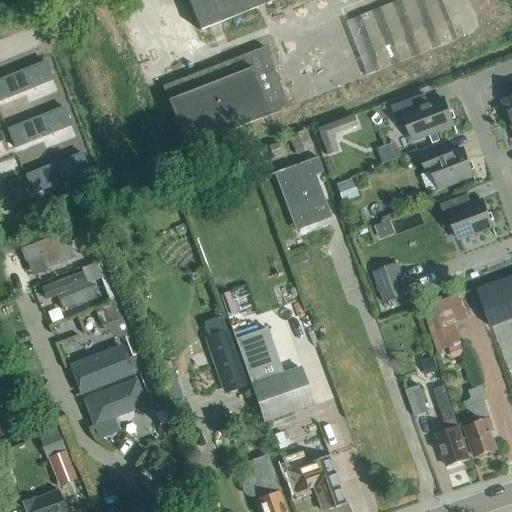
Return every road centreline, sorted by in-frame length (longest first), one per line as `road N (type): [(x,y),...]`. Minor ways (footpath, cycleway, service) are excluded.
road 1 (residential): [(177,511),(174,502),(83,441),(9,260)]
road 2 (residential): [(511,231),(458,99),(511,77)]
